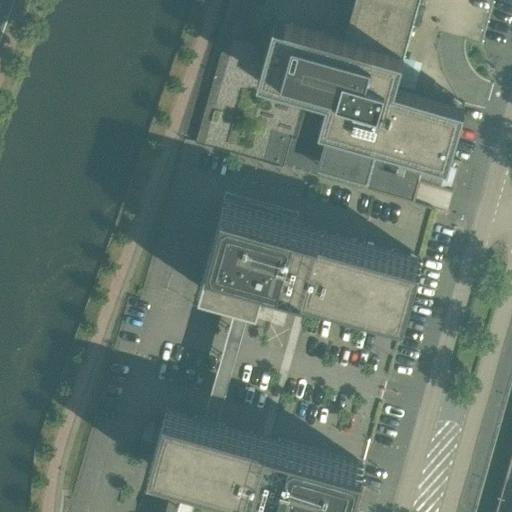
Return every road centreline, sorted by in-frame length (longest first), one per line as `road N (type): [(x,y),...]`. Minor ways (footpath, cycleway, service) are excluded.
road 1 (unclassified): [(486,207),(400,511)]
road 2 (unclassified): [(447,511),(511,284)]
